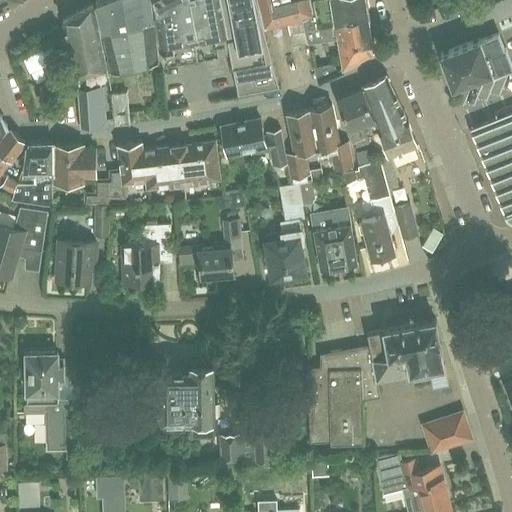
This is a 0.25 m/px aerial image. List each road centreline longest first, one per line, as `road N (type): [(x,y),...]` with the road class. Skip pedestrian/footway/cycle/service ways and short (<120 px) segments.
road 1 (residential): [(0,71),(25,123),(51,132),(218,119),(327,90),(408,50)]
road 2 (residential): [(0,301),(32,310),(201,310),(370,289),(443,268)]
road 3 (residential): [(511,500),(443,268)]
road 4 (residential): [(487,250),(408,50)]
